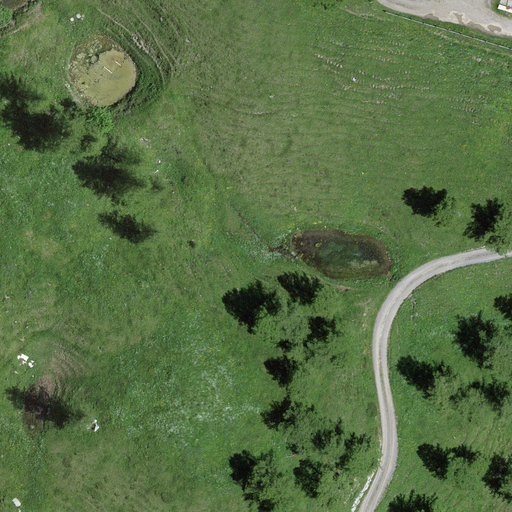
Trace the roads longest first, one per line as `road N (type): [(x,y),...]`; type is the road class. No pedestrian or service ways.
road 1 (track): [(367,511),(388,467),(378,350),(390,304),(419,273),(511,247)]
road 2 (track): [(511,21),(390,0)]
